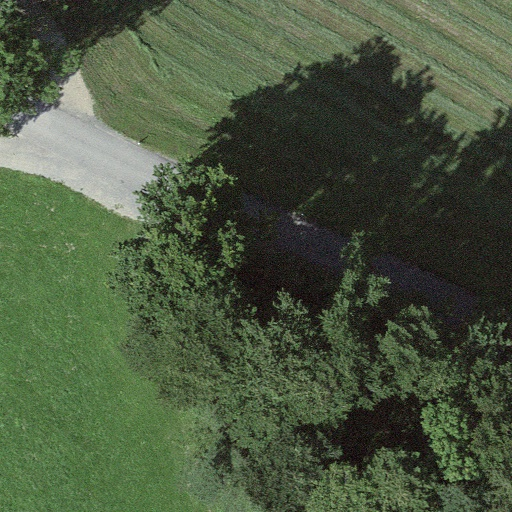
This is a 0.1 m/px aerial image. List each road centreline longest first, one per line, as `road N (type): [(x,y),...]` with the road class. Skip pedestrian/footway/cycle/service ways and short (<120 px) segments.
road 1 (unclassified): [(511,323),(0,96)]
road 2 (track): [(97,141),(10,0)]
